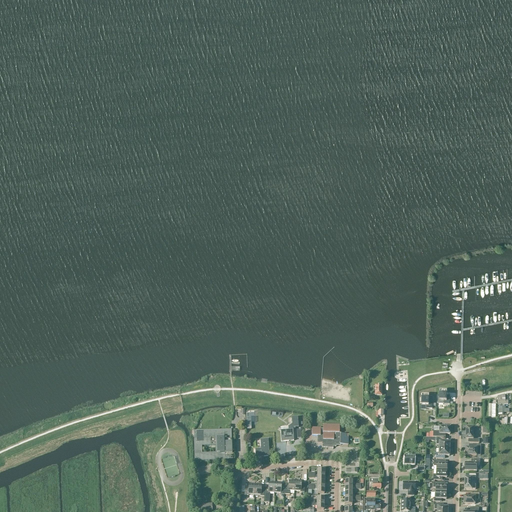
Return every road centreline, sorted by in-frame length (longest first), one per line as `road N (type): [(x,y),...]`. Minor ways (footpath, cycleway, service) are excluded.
road 1 (residential): [(336,511),(336,463),(238,471),(234,511)]
road 2 (residential): [(454,511),(458,370)]
